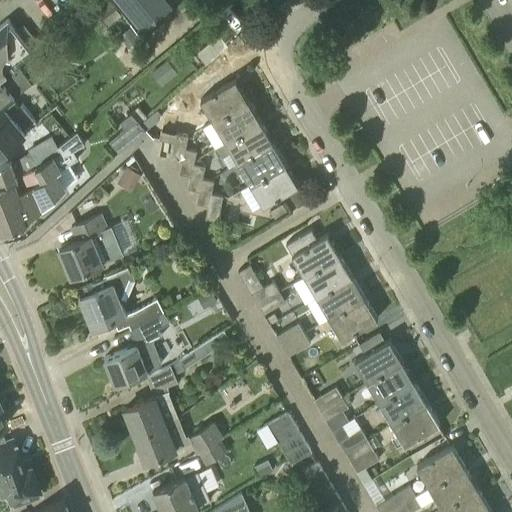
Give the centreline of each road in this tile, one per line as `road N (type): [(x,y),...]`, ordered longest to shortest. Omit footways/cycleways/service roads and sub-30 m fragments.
road 1 (residential): [(511,454),(277,57),(291,22),(320,0)]
road 2 (secondary): [(89,511),(0,290)]
